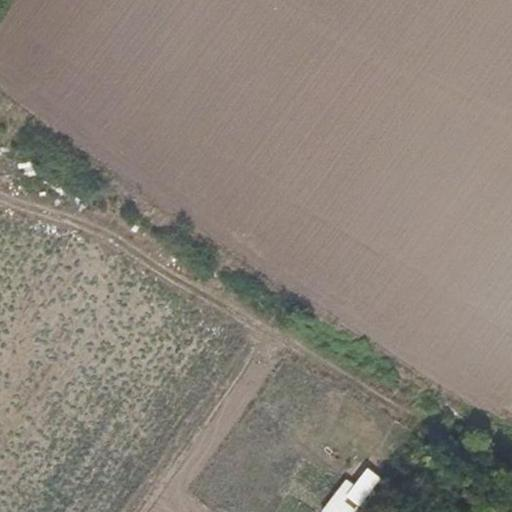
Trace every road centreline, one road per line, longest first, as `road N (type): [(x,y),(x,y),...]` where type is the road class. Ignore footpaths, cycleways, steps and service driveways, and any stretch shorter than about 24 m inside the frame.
road 1 (track): [(0,179),(219,288),(285,334),(511,454)]
road 2 (track): [(219,288),(426,0)]
